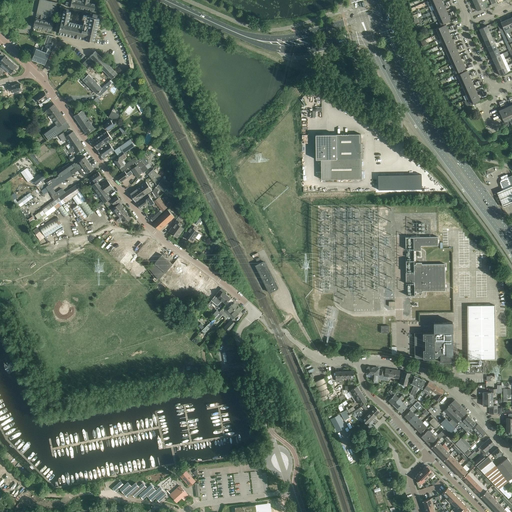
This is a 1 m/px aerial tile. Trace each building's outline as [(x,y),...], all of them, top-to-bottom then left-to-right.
[(54,21),(58,2),(48,0),(39,0),(36,17),(40,18),(45,19),(49,20),(54,21)] [(442,0),(432,5),(434,10),(444,5),(442,0)] [(482,1),(475,5),(477,11),(485,7),(482,1)] [(436,15),(446,10),(444,5),(434,10),(436,15)] [(69,9),(65,7),(59,33),(94,41),(99,18),(97,18),(98,14),(93,13),(93,17),(84,15),(83,19),(84,19),(84,20),(85,20),(84,25),(69,22),(71,12),(69,11),(69,9)] [(436,15),(432,17),(434,22),(438,20),(448,15),(446,10),(436,15)] [(438,20),(441,25),(451,20),(448,15),(438,20)] [(504,30),(510,28),(506,20),(500,22),(504,30)] [(446,24),(436,29),(438,34),(448,29),(446,24)] [(482,35),(489,31),(487,26),(479,29),(482,35)] [(450,34),(448,29),(438,34),(440,39),(450,34)] [(492,37),(489,31),(482,35),(484,41),(492,37)] [(29,50),(26,53),(28,55),(29,56),(29,57),(32,59),(45,64),(49,53),(51,47),(52,47),(51,46),(52,46),(56,36),(47,34),(44,44),(46,45),(45,47),(43,47),(41,50),(36,48),(34,54),(29,50)] [(440,39),(442,44),(452,39),(450,34),(440,39)] [(492,37),(484,41),(487,46),(495,43),(497,42),(494,36),(492,37)] [(442,44),(444,49),(455,44),(452,39),(442,44)] [(489,52),(497,49),(495,43),(487,46),(489,52)] [(444,49),(447,54),(457,49),(455,44),(444,49)] [(447,54),(449,58),(459,54),(457,49),(447,54)] [(500,54),(497,49),(489,52),(492,58),(500,54)] [(88,59),(83,63),(86,66),(93,60),(112,79),(117,74),(95,51),(93,53),(92,55),(90,56),(88,59)] [(0,64),(1,65),(5,69),(11,74),(17,67),(5,56),(1,53),(0,54),(0,64)] [(449,58),(451,63),(461,59),(459,54),(449,58)] [(495,64),(502,60),(500,54),(492,58),(495,64)] [(461,59),(451,63),(453,68),(463,64),(461,59)] [(505,66),(502,60),(495,64),(497,69),(505,66)] [(466,69),(463,64),(453,68),(456,73),(466,69)] [(505,66),(497,69),(500,75),(508,72),(505,66)] [(467,70),(457,75),(459,80),(469,75),(467,70)] [(88,74),(83,80),(96,94),(97,93),(100,96),(111,86),(110,85),(113,82),(110,80),(108,82),(102,88),(97,83),(98,83),(97,81),(96,79),(94,79),(94,80),(88,74)] [(471,80),(469,75),(459,80),(461,85),(471,80)] [(471,80),(461,85),(464,90),(474,85),(471,80)] [(11,87),(7,87),(7,88),(8,92),(12,91),(12,93),(21,90),(20,83),(10,86),(11,87)] [(476,90),(474,85),(464,90),(466,94),(476,90)] [(476,90),(466,94),(468,99),(478,95),(476,90)] [(43,91),(36,97),(40,103),(42,106),(48,102),(46,99),(48,98),(43,91)] [(480,100),(478,95),(468,99),(470,104),(480,100)] [(57,124),(53,127),(44,133),(49,140),(70,126),(54,104),(46,110),(57,124)] [(503,121),(508,118),(504,108),(498,110),(503,121)] [(90,122),(82,110),(74,116),(86,134),(94,129),(90,123),(91,122),(91,121),(90,122)] [(116,120),(117,120),(120,114),(113,110),(109,116),(113,118),(116,120)] [(111,120),(104,125),(107,130),(116,124),(115,121),(116,120),(113,118),(112,120),(111,120)] [(64,132),(59,135),(63,141),(66,139),(69,143),(72,147),(68,149),(70,153),(74,150),(76,153),(84,147),(77,137),(73,131),(67,135),(64,132)] [(112,139),(107,132),(106,131),(102,134),(101,133),(99,134),(100,135),(99,136),(102,140),(105,138),(108,141),(108,140),(109,141),(112,139)] [(321,159),(321,179),(362,179),(361,159),(363,159),(363,144),(361,144),(361,134),(315,135),(316,159),(321,159)] [(91,141),(97,150),(109,141),(108,140),(108,141),(105,138),(102,140),(99,136),(91,141)] [(130,139),(114,150),(119,157),(114,160),(122,171),(135,162),(137,161),(134,157),(126,163),(124,164),(122,162),(121,160),(126,157),(125,154),(128,152),(127,151),(135,145),(130,139)] [(109,143),(98,151),(103,158),(109,153),(114,150),(109,144),(109,143)] [(59,176),(54,179),(55,181),(61,177),(68,173),(71,171),(77,167),(78,166),(78,167),(82,165),(82,164),(85,162),(86,164),(87,165),(87,164),(89,163),(85,157),(75,164),(75,163),(59,174),(58,175),(59,176)] [(137,165),(132,169),(134,172),(138,177),(142,171),(140,168),(145,164),(142,160),(140,158),(137,161),(135,162),(137,165)] [(78,166),(77,167),(77,168),(77,167),(79,170),(83,176),(87,173),(93,169),(93,168),(89,163),(87,164),(87,165),(86,164),(85,162),(82,164),(82,165),(78,167),(78,166)] [(27,167),(20,172),(28,182),(31,179),(34,177),(27,167)] [(156,185),(161,177),(153,169),(148,174),(156,185)] [(125,171),(117,177),(121,182),(131,175),(133,173),(130,170),(126,174),(125,171)] [(34,177),(31,179),(35,185),(46,178),(42,172),(34,177)] [(91,185),(102,177),(98,172),(91,177),(93,180),(89,183),(91,185)] [(64,181),(72,176),(70,175),(68,173),(61,177),(64,181)] [(421,174),(378,175),(378,190),(422,189),(421,174)] [(511,185),(511,174),(511,176),(508,177),(507,174),(500,177),(501,180),(500,182),(500,184),(501,183),(503,190),(511,186),(511,185)] [(164,192),(170,183),(162,178),(157,187),(164,192)] [(97,181),(92,185),(95,190),(103,200),(96,206),(97,208),(103,204),(105,203),(108,201),(111,198),(106,193),(113,188),(107,180),(100,186),(97,181)] [(146,182),(137,188),(143,196),(152,190),(146,182)] [(62,188),(56,192),(56,193),(64,204),(81,191),(78,186),(77,186),(77,185),(66,192),(64,191),(63,191),(62,188)] [(511,185),(496,192),(503,207),(511,202),(511,185)] [(143,196),(137,188),(129,194),(135,202),(143,196)] [(20,200),(18,202),(21,206),(23,204),(31,198),(33,197),(30,193),(20,200)] [(43,209),(39,212),(44,219),(53,212),(58,208),(62,205),(64,204),(56,193),(51,196),(54,199),(42,209),(43,209)] [(148,194),(136,203),(141,210),(145,207),(148,204),(149,203),(151,205),(154,203),(148,194)] [(108,201),(105,203),(108,206),(112,203),(114,205),(120,200),(117,196),(112,200),(111,198),(108,201)] [(154,201),(160,210),(162,212),(167,208),(159,197),(157,199),(154,201)] [(94,211),(86,199),(79,204),(88,216),(94,211)] [(116,213),(123,208),(122,207),(123,207),(122,205),(121,205),(119,203),(113,208),(116,213)] [(87,216),(79,205),(72,209),(81,221),(87,216)] [(62,206),(58,208),(59,209),(60,211),(65,217),(69,214),(63,206),(62,206)] [(123,208),(116,213),(120,217),(126,213),(126,212),(125,210),(125,209),(124,208),(123,208)] [(157,209),(149,217),(152,221),(162,212),(160,210),(159,211),(157,209)] [(167,209),(152,223),(159,231),(174,217),(167,209)] [(126,213),(120,217),(117,220),(119,222),(122,220),(123,219),(126,223),(128,221),(129,221),(130,220),(130,219),(131,219),(126,213)] [(40,228),(46,237),(63,226),(57,217),(40,228)] [(177,220),(172,227),(169,231),(177,237),(184,228),(180,226),(181,223),(177,220)] [(192,224),(187,231),(184,235),(192,241),(199,233),(195,230),(196,228),(192,224)] [(37,227),(32,230),(38,239),(43,236),(37,227)] [(439,244),(439,236),(415,236),(415,249),(422,249),(422,244),(439,244)] [(152,268),(160,279),(163,277),(164,276),(179,264),(174,271),(178,276),(185,270),(179,262),(177,260),(174,265),(167,256),(167,255),(169,253),(166,248),(151,239),(147,245),(156,251),(152,254),(149,252),(147,254),(152,258),(153,259),(156,261),(152,268)] [(128,266),(135,256),(128,251),(121,262),(128,266)] [(262,261),(255,265),(269,293),(277,289),(278,289),(278,288),(278,287),(265,262),(265,261),(264,261),(263,261),(262,261)] [(413,272),(405,272),(405,284),(413,284),(413,292),(422,292),(422,291),(444,291),(444,264),(422,264),(422,263),(416,263),(416,264),(413,264),(413,272)] [(176,285),(183,291),(187,287),(197,291),(201,286),(200,285),(197,284),(203,276),(205,272),(200,269),(195,265),(192,264),(188,268),(187,271),(177,283),(176,285)] [(221,294),(218,292),(216,294),(211,300),(216,305),(218,304),(222,300),(226,304),(229,301),(231,299),(223,292),(221,294)] [(216,316),(214,318),(215,319),(216,318),(218,320),(219,319),(223,315),(226,318),(229,315),(238,306),(234,302),(232,304),(229,301),(226,304),(219,312),(216,316)] [(468,361),(465,361),(465,374),(475,374),(475,373),(485,373),(485,359),(495,359),(495,305),(467,306),(468,361)] [(238,306),(229,315),(233,319),(241,309),(238,306)] [(224,328),(228,332),(235,324),(231,320),(224,328)] [(415,358),(440,358),(440,362),(453,362),(452,322),(433,322),(434,333),(414,333),(415,358)] [(207,326),(201,332),(204,335),(210,328),(207,326)] [(233,350),(225,351),(227,360),(235,359),(233,350)] [(366,368),(366,373),(367,374),(372,375),(371,380),(374,380),(375,380),(376,375),(374,375),(375,367),(367,367),(366,368)] [(379,369),(378,375),(398,378),(399,371),(386,369),(385,370),(379,369)] [(410,373),(403,371),(399,383),(402,384),(402,385),(405,386),(405,385),(406,385),(410,373)] [(413,393),(415,389),(420,378),(414,376),(411,383),(414,385),(410,394),(413,395),(413,393)] [(331,393),(324,377),(313,382),(320,398),(331,393)] [(425,381),(420,378),(415,389),(417,390),(418,387),(422,388),(425,381)] [(427,394),(429,390),(433,384),(429,381),(422,391),(427,394)] [(436,386),(433,384),(429,390),(427,394),(430,395),(431,393),(431,394),(432,392),(436,386)] [(348,392),(346,394),(349,398),(351,397),(360,391),(357,386),(356,386),(351,390),(348,392)] [(437,394),(436,394),(440,388),(436,386),(432,392),(431,394),(433,395),(432,397),(434,398),(434,399),(435,398),(434,398),(437,394)] [(434,398),(434,399),(438,401),(441,398),(439,397),(440,396),(440,397),(444,391),(440,388),(436,394),(437,394),(435,398),(434,398)] [(483,399),(492,399),(492,392),(497,392),(497,389),(489,389),(489,392),(482,392),(482,393),(483,393),(483,399)] [(355,402),(358,400),(363,396),(360,391),(351,397),(355,402)] [(393,404),(398,399),(394,394),(388,400),(391,403),(393,404)] [(367,401),(363,396),(358,400),(361,405),(367,401)] [(401,396),(398,399),(393,404),(395,406),(394,406),(397,409),(403,403),(400,400),(403,398),(401,396)] [(492,405),(492,399),(483,399),(483,405),(483,406),(490,406),(490,414),(497,414),(497,405),(492,405)] [(455,400),(449,405),(444,411),(452,418),(448,422),(454,428),(463,420),(460,418),(466,411),(455,400)] [(407,407),(403,403),(397,409),(399,411),(401,412),(407,407)] [(375,416),(370,411),(364,405),(362,406),(368,413),(366,415),(371,420),(375,416)] [(371,411),(370,411),(375,416),(380,411),(375,406),(373,408),(372,408),(371,408),(370,408),(370,409),(370,410),(371,411)] [(356,410),(354,412),(367,424),(371,420),(366,415),(359,408),(356,410)] [(345,410),(340,413),(344,420),(345,419),(348,418),(349,417),(345,410)] [(410,410),(404,416),(409,420),(414,414),(410,410)] [(339,414),(330,419),(336,431),(346,427),(339,414)] [(414,414),(409,420),(413,424),(418,419),(414,414)] [(463,428),(472,419),(467,415),(459,424),(463,428)] [(418,419),(413,424),(417,428),(422,423),(418,419)] [(433,423),(431,424),(436,429),(439,425),(440,426),(441,426),(442,425),(440,423),(437,419),(436,420),(433,423)] [(444,427),(447,430),(450,433),(454,428),(448,422),(445,419),(440,423),(442,425),(444,427)] [(475,424),(475,423),(472,419),(463,428),(467,432),(471,427),(475,424)] [(422,423),(417,428),(421,433),(427,427),(426,427),(422,423)] [(476,426),(475,424),(471,427),(480,437),(485,433),(478,424),(476,426)] [(431,435),(426,440),(430,445),(436,439),(435,439),(437,437),(439,438),(445,433),(446,432),(447,430),(444,427),(443,428),(443,429),(442,430),(438,435),(437,434),(435,436),(433,433),(431,435)] [(427,431),(422,436),(426,440),(431,435),(433,433),(430,430),(428,431),(427,431)] [(478,448),(475,450),(475,451),(477,452),(478,453),(480,451),(480,450),(482,448),(485,452),(488,449),(495,444),(490,438),(480,446),(481,446),(478,448)] [(460,439),(456,444),(464,452),(469,448),(460,439)] [(432,447),(436,451),(442,445),(438,441),(431,447),(432,447)] [(442,445),(436,451),(440,456),(446,450),(448,448),(444,443),(442,446),(442,445)] [(498,447),(491,453),(493,456),(494,455),(496,458),(502,452),(498,447)] [(440,456),(444,460),(450,454),(446,450),(440,456)] [(450,454),(444,460),(448,464),(454,458),(450,454)] [(482,455),(473,463),(477,466),(485,458),(483,455),(482,455)] [(498,488),(499,488),(502,485),(511,477),(511,464),(507,458),(496,466),(489,459),(491,458),(489,455),(485,458),(477,466),(498,488)] [(454,458),(448,464),(452,469),(459,462),(454,458)] [(459,462),(452,469),(457,473),(463,467),(459,462)] [(430,477),(430,478),(435,474),(426,465),(422,469),(430,477)] [(461,477),(467,471),(463,467),(457,473),(461,477)] [(426,481),(430,477),(422,469),(419,473),(425,480),(426,481)] [(186,471),(181,476),(184,479),(185,481),(188,483),(190,486),(192,485),(195,482),(193,480),(190,476),(186,471)] [(475,476),(470,471),(462,479),(467,483),(475,476)] [(416,482),(418,487),(425,480),(419,473),(415,477),(418,480),(416,482)] [(471,488),(479,480),(475,476),(467,483),(471,488)] [(471,488),(475,492),(483,485),(479,480),(471,488)] [(135,482),(131,486),(128,482),(124,485),(121,481),(113,488),(116,492),(120,489),(127,497),(131,493),(135,497),(146,487),(143,483),(139,486),(135,482)] [(151,485),(139,495),(143,499),(147,495),(152,501),(156,498),(159,502),(167,495),(160,487),(154,492),(153,490),(154,488),(151,485)] [(481,496),(487,491),(488,489),(483,485),(475,492),(480,497),(481,496)] [(511,495),(502,485),(499,488),(508,498),(511,495)] [(179,489),(171,496),(176,502),(181,497),(184,500),(187,497),(185,494),(186,493),(180,486),(177,488),(179,489)] [(441,494),(445,498),(446,498),(452,492),(448,487),(441,494)] [(487,491),(481,496),(485,501),(491,495),(487,491)] [(452,492),(446,498),(445,498),(445,499),(449,504),(450,503),(457,496),(452,492)] [(495,500),(491,495),(485,501),(490,505),(495,500)] [(454,507),(461,501),(457,496),(450,503),(454,507)] [(424,507),(433,504),(431,498),(422,501),(424,507)] [(494,510),(500,504),(495,500),(490,505),(494,510)] [(454,507),(453,508),(457,511),(458,511),(460,511),(465,507),(466,506),(461,501),(454,507)] [(236,507),(235,507),(235,511),(271,511),(270,503),(255,505),(236,507)]
